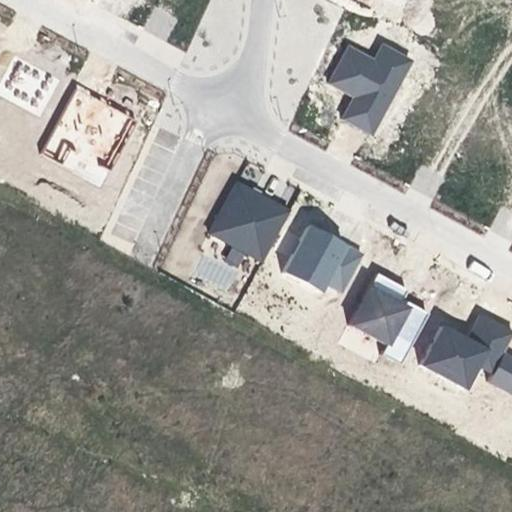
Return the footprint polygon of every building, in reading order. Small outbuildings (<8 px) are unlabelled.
[(167,0),(166,2),(181,11),(186,0),(167,0)] [(511,0),(478,0),(476,8),(482,10),(468,52),(511,66),(511,0)] [(346,48),(327,83),(347,94),(349,91),(354,93),(352,97),(340,119),(368,135),(409,60),(381,45),(371,62),(346,48)] [(14,55),(0,81),(0,95),(39,117),(59,81),(14,55)] [(135,121),(74,89),(38,154),(59,165),(67,150),(107,172),(135,121)] [(511,158),(499,151),(477,191),(498,203),(500,200),(511,206),(511,158)] [(260,262),(287,212),(234,183),(207,233),(260,262)] [(511,210),(511,206),(500,200),(498,203),(511,210)] [(360,255),(306,226),(281,273),(317,292),(322,283),(340,292),(360,255)] [(397,366),(425,314),(410,306),(405,309),(397,304),(399,300),(405,290),(374,274),(346,326),(383,346),(378,355),(397,366)] [(511,511),(511,484),(465,460),(446,494),(423,481),(405,511),(364,511),(133,387),(184,292),(186,288),(175,282),(172,286),(49,511),(511,511)] [(410,306),(399,300),(397,304),(405,309),(410,306)] [(511,334),(478,316),(465,341),(438,327),(418,366),(461,390),(474,365),(490,373),(501,353),(511,334)] [(490,373),(485,382),(511,395),(511,358),(501,353),(490,373)]
